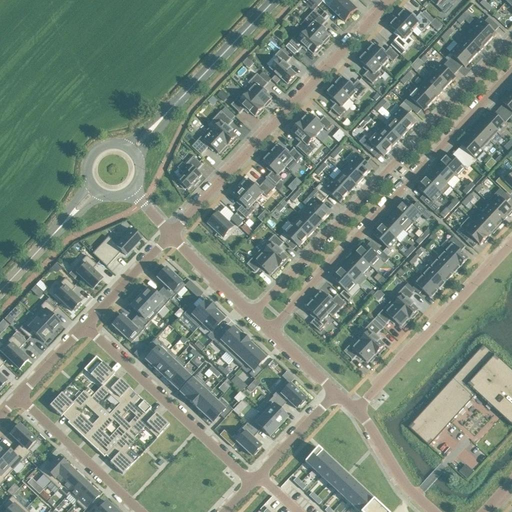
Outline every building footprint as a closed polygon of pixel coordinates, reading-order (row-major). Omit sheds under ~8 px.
[(331,0),(326,5),(345,23),(357,10),(346,0),(331,0)] [(430,0),(441,10),(448,3),(452,6),(457,0),(430,0)] [(325,13),(321,17),(314,11),(305,20),(311,25),(306,30),(307,31),(307,32),(322,46),(323,46),(322,45),(324,44),(325,45),(329,40),(328,38),(330,36),(325,31),(326,30),(322,26),(330,18),(325,13)] [(422,14),(421,14),(417,18),(413,14),(411,16),(406,11),(404,12),(403,11),(398,16),(399,17),(398,19),(413,32),(417,28),(422,33),(431,24),(428,21),(422,14)] [(424,12),(422,14),(428,21),(431,18),(424,12)] [(409,37),(413,32),(398,19),(397,20),(396,19),(391,24),(392,25),(391,27),(396,32),(395,33),(399,37),(391,46),(401,56),(414,42),(409,37)] [(473,29),(475,31),(476,30),(489,43),(497,34),(482,20),(473,29)] [(307,32),(307,31),(306,30),(304,28),(290,43),(298,51),(302,47),(307,51),(308,49),(314,55),(316,53),(317,54),(322,49),(321,48),(322,46),(307,32)] [(476,30),(475,31),(468,39),(481,51),(489,43),(476,30)] [(481,51),(468,39),(460,47),(473,59),(481,51)] [(381,50),(375,45),(374,47),(372,46),(368,51),(369,52),(367,53),(382,67),(389,59),(393,63),(399,56),(390,48),(386,53),(382,49),(381,50)] [(460,47),(458,45),(450,54),(465,68),(473,59),(460,47)] [(270,69),(288,85),(290,83),(291,84),(296,79),(295,78),(297,76),(289,69),(291,67),(287,63),(291,59),(281,50),(275,56),(279,60),(270,69)] [(378,71),(382,67),(367,53),(366,55),(365,53),(360,59),(361,60),(360,61),(365,66),(364,68),(368,72),(364,76),(373,84),(382,75),(378,71)] [(416,71),(421,78),(430,71),(425,64),(416,71)] [(456,78),(441,64),(432,73),(434,74),(435,74),(448,86),(456,78)] [(435,74),(434,74),(432,73),(431,71),(423,79),(427,82),(440,95),(448,86),(435,74)] [(249,93),(248,94),(264,108),(265,106),(266,107),(271,102),(270,101),(272,99),(266,94),(268,92),(264,89),(268,84),(257,74),(248,84),(254,89),(249,94),(249,93)] [(277,75),(272,80),(277,85),(282,80),(277,75)] [(348,83),(343,78),(341,80),(340,79),(335,84),(336,85),(335,86),(350,100),(354,95),(358,99),(367,89),(358,81),(354,85),(350,82),(348,83)] [(440,95),(427,82),(419,90),(419,91),(432,103),(440,95)] [(343,107),(350,100),(335,86),(334,87),(333,86),(328,92),(329,93),(327,94),(333,99),(331,101),(336,105),(331,109),(340,117),(346,111),(343,107)] [(419,91),(419,90),(417,88),(409,97),(410,98),(405,103),(413,110),(416,113),(420,108),(424,112),(432,103),(419,91)] [(222,91),(217,96),(223,101),(227,97),(222,91)] [(264,108),(248,94),(243,99),(240,96),(231,106),(240,114),(244,109),(248,113),(249,112),(255,117),(257,115),(258,116),(263,111),(262,110),(264,108)] [(511,95),(510,94),(502,103),(511,111),(511,113),(508,117),(511,121),(511,95)] [(401,108),(393,118),(394,119),(408,132),(416,122),(408,115),(413,110),(405,103),(401,108)] [(213,131),(229,146),(230,144),(231,145),(236,140),(235,139),(237,137),(231,131),(233,130),(229,126),(233,122),(232,121),(222,112),(222,111),(213,121),(218,126),(213,131)] [(493,112),(485,121),(498,133),(498,134),(500,135),(508,126),(493,112)] [(303,121),(302,123),(301,122),(301,123),(316,137),(317,137),(316,136),(324,128),(328,132),(333,125),(325,117),(321,121),(316,118),(315,119),(310,114),(308,116),(307,115),(302,120),(303,121)] [(408,132),(394,119),(387,127),(400,140),(408,132)] [(490,142),(498,134),(498,133),(485,121),(477,129),(490,142)] [(311,143),(316,137),(301,123),(299,124),(298,123),(293,129),(294,130),(292,132),(298,137),(297,139),(301,143),(297,147),(308,157),(317,148),(311,143)] [(400,140),(387,127),(379,135),(393,148),(400,140)] [(229,146),(213,131),(210,128),(192,147),(201,156),(209,147),(213,151),(214,150),(220,155),(222,153),(223,154),(228,148),(227,147),(228,146),(229,146)] [(490,142),(477,129),(469,137),(482,150),(483,150),(490,142)] [(393,148),(379,135),(378,134),(365,148),(375,157),(379,152),(384,157),(393,148)] [(482,150),(469,137),(461,146),(467,151),(462,156),(472,165),(485,151),(483,150),(482,150)] [(273,153),(271,154),(286,168),(293,160),(297,164),(303,157),(294,149),(290,153),(286,150),(284,151),(279,146),(277,148),(276,147),(271,152),(273,153)] [(265,161),(264,162),(269,167),(268,169),(272,173),(268,177),(266,179),(275,187),(280,192),(285,187),(279,182),(283,179),(279,175),(286,168),(271,154),(270,155),(269,154),(264,160),(265,161)] [(451,154),(442,163),(455,176),(457,178),(465,169),(467,170),(472,165),(462,156),(458,161),(451,154)] [(358,155),(349,164),(364,178),(373,169),(358,155)] [(500,156),(495,162),(499,165),(504,159),(500,156)] [(183,163),(178,168),(185,175),(179,182),(181,184),(180,185),(185,190),(186,189),(188,190),(193,185),(195,186),(200,182),(198,180),(202,176),(197,171),(202,165),(194,157),(185,166),(183,163)] [(349,164),(347,162),(340,171),(341,172),(356,186),(364,178),(349,164)] [(455,176),(442,163),(434,172),(447,184),(455,176)] [(496,182),(506,192),(511,187),(511,188),(511,170),(502,179),(501,177),(496,182)] [(356,186),(341,172),(334,180),(349,194),(356,186)] [(451,187),(447,184),(434,172),(427,180),(441,194),(443,196),(451,187)] [(242,187),(241,188),(256,202),(263,194),(267,198),(273,191),(264,183),(260,187),(256,183),(254,185),(249,180),(247,182),(246,181),(241,186),(242,187)] [(349,194),(334,180),(326,189),(321,185),(316,190),(318,192),(326,199),(330,195),(340,204),(349,194)] [(427,180),(418,189),(424,195),(420,199),(435,213),(439,208),(433,203),(441,194),(427,180)] [(252,206),(256,202),(241,188),(240,189),(239,188),(234,194),(235,195),(234,196),(239,201),(238,203),(242,207),(238,211),(246,219),(255,210),(252,206)] [(500,189),(496,194),(487,203),(491,206),(505,219),(508,216),(510,217),(511,214),(511,208),(506,203),(510,199),(500,189)] [(322,204),(326,199),(318,192),(314,197),(316,199),(308,208),(310,210),(323,222),(332,213),(322,204)] [(407,201),(398,210),(413,224),(422,215),(427,221),(432,216),(417,202),(413,207),(407,201)] [(491,206),(483,215),(498,229),(503,224),(502,223),(505,219),(491,206)] [(323,222),(310,210),(302,218),(315,230),(323,222)] [(413,224),(398,210),(391,219),(404,231),(405,232),(413,224)] [(218,213),(208,223),(224,238),(234,228),(218,213)] [(243,223),(235,215),(231,220),(239,227),(243,223)] [(315,230),(302,218),(299,215),(291,223),(293,225),(293,224),(308,238),(315,230)] [(498,229),(483,215),(475,224),(489,237),(492,234),(493,235),(498,229)] [(404,231),(391,219),(383,227),(396,239),(404,231)] [(249,236),(254,232),(245,223),(240,228),(249,236)] [(308,238),(293,224),(293,225),(280,238),(285,243),(289,238),(299,248),(308,238)] [(489,237),(475,224),(466,232),(461,228),(456,233),(467,242),(471,237),(480,246),(484,242),(485,243),(489,239),(488,238),(489,237)] [(396,239),(383,227),(374,236),(389,250),(398,240),(396,239)] [(108,237),(92,254),(106,268),(121,252),(126,256),(141,239),(140,238),(141,237),(134,231),(133,232),(132,230),(126,236),(124,234),(117,243),(119,244),(117,246),(108,237)] [(262,251),(280,268),(281,266),(282,267),(287,262),(286,261),(288,259),(282,253),(284,252),(280,248),(284,243),(275,235),(269,242),(270,242),(262,251)] [(442,250),(446,253),(461,267),(469,259),(461,252),(465,247),(454,237),(442,250)] [(426,249),(434,242),(430,238),(423,246),(426,249)] [(372,268),(381,259),(385,254),(380,249),(376,254),(366,245),(357,254),(371,266),(370,267),(372,268)] [(280,268),(262,251),(261,250),(247,265),(256,273),(260,269),(264,273),(265,271),(271,276),(273,274),(274,275),(279,270),(278,269),(279,268),(280,268)] [(446,253),(439,261),(453,275),(461,267),(461,268),(461,267),(446,253)] [(371,266),(357,254),(350,262),(363,275),(370,267),(371,266)] [(86,256),(73,270),(78,275),(82,279),(81,280),(87,286),(88,285),(93,289),(102,280),(92,270),(96,265),(86,256)] [(453,275),(439,261),(432,268),(431,269),(446,283),(453,275)] [(355,283),(363,275),(350,262),(342,271),(355,283)] [(56,265),(52,269),(57,274),(61,270),(56,265)] [(431,269),(432,268),(428,265),(420,274),(424,277),(439,290),(446,283),(431,269)] [(161,274),(157,279),(165,286),(161,291),(170,300),(171,301),(185,286),(166,268),(164,271),(163,270),(160,273),(161,274)] [(405,273),(401,269),(397,274),(401,278),(405,273)] [(73,270),(69,275),(74,280),(78,275),(73,270)] [(357,284),(355,283),(342,271),(333,280),(348,294),(357,284)] [(424,277),(416,285),(431,299),(439,290),(424,277)] [(62,286),(53,295),(72,312),(73,310),(74,311),(80,305),(79,304),(81,302),(71,293),(75,288),(65,279),(60,284),(62,286)] [(405,287),(391,302),(410,319),(412,318),(413,319),(418,313),(417,312),(419,310),(413,305),(414,303),(410,299),(414,295),(405,287)] [(142,291),(139,295),(140,296),(139,297),(157,314),(170,300),(161,291),(156,295),(148,288),(144,293),(142,291)] [(198,289),(194,294),(199,298),(203,294),(198,289)] [(316,299),(315,300),(329,314),(329,315),(333,318),(346,304),(337,295),(333,300),(329,296),(328,297),(322,292),(321,294),(320,293),(315,298),(316,299)] [(139,297),(130,307),(138,314),(134,319),(144,328),(157,314),(139,297)] [(329,315),(329,314),(315,300),(313,302),(312,301),(308,306),(309,307),(307,309),(312,314),(311,315),(315,319),(311,323),(320,332),(329,322),(325,319),(329,315)] [(41,308),(33,316),(52,334),(61,325),(51,316),(55,311),(46,301),(40,307),(41,308)] [(193,305),(183,315),(198,329),(202,325),(201,325),(215,310),(205,301),(198,309),(193,305)] [(410,319),(391,302),(377,317),(386,325),(390,321),(394,324),(396,323),(401,328),(403,326),(404,327),(409,322),(408,321),(409,319),(410,320),(410,319)] [(215,310),(201,325),(202,325),(210,333),(207,337),(212,342),(213,341),(212,341),(221,332),(216,327),(224,319),(219,315),(220,314),(217,310),(216,311),(215,310)] [(9,315),(5,319),(10,325),(14,321),(9,315)] [(24,324),(19,329),(29,339),(34,334),(44,343),(52,334),(33,316),(25,325),(24,324)] [(114,324),(112,326),(131,344),(145,329),(144,328),(134,319),(130,324),(122,316),(118,320),(116,319),(113,323),(114,324)] [(358,338),(361,341),(362,341),(377,355),(378,353),(379,354),(384,349),(383,348),(385,346),(379,340),(381,339),(377,335),(381,331),(372,323),(358,338)] [(221,332),(212,341),(213,341),(225,353),(241,336),(240,334),(241,333),(238,330),(237,331),(233,328),(226,336),(221,332)] [(13,336),(0,349),(0,351),(8,359),(7,360),(13,366),(14,365),(19,370),(28,360),(18,351),(23,346),(13,336)] [(225,353),(221,358),(228,365),(233,360),(249,343),(241,336),(225,353)] [(153,353),(145,361),(149,364),(148,365),(151,368),(152,367),(154,368),(170,351),(156,339),(148,348),(153,353)] [(362,341),(361,341),(357,346),(353,343),(344,352),(353,360),(357,356),(361,360),(362,358),(368,364),(370,361),(371,362),(376,357),(375,356),(376,355),(377,355),(362,341)] [(197,342),(194,345),(201,352),(204,348),(197,342)] [(249,343),(233,360),(242,368),(245,364),(257,350),(249,343)] [(409,428),(429,446),(476,395),(468,388),(469,386),(511,425),(511,370),(484,345),(409,428)] [(138,350),(134,354),(138,358),(142,354),(138,350)] [(257,350),(245,364),(252,371),(249,375),(254,380),(263,371),(258,366),(265,358),(262,355),(263,354),(260,350),(258,352),(257,350)] [(170,351),(154,368),(161,376),(174,362),(174,363),(178,359),(170,351)] [(96,357),(84,370),(101,387),(102,387),(113,375),(113,376),(115,374),(109,369),(96,357)] [(174,362),(161,376),(169,383),(182,370),(182,369),(174,363),(174,362)] [(182,370),(169,383),(178,391),(194,374),(185,366),(182,369),(182,370)] [(286,372),(282,377),(287,381),(290,384),(294,379),(286,372)] [(91,398),(91,399),(98,405),(108,394),(119,404),(120,405),(125,399),(133,391),(120,379),(118,381),(113,376),(113,375),(102,387),(101,387),(91,398)] [(196,376),(180,393),(188,401),(204,383),(196,376)] [(287,381),(272,396),(273,397),(274,397),(283,406),(288,401),(296,409),(300,405),(301,406),(304,402),(303,401),(305,399),(290,384),(287,381)] [(240,382),(236,387),(241,392),(246,387),(240,382)] [(204,383),(188,401),(196,408),(208,394),(209,395),(212,391),(204,383)] [(61,394),(49,406),(61,417),(66,412),(72,418),(78,412),(85,405),(91,399),(91,398),(83,391),(72,404),(61,394)] [(208,394),(196,408),(204,415),(216,402),(209,395),(208,394)] [(129,403),(125,399),(120,405),(119,404),(109,415),(109,416),(114,420),(114,421),(120,426),(127,433),(149,410),(150,410),(151,408),(137,396),(132,401),(131,400),(129,403)] [(273,397),(260,411),(278,428),(287,418),(279,411),(283,406),(274,397),(273,397)] [(72,418),(69,421),(75,427),(73,429),(82,437),(83,436),(87,439),(109,416),(109,415),(98,405),(91,399),(85,405),(99,418),(92,425),(78,412),(72,418)] [(216,402),(204,415),(205,416),(204,418),(207,421),(208,420),(212,423),(219,415),(224,420),(233,410),(228,405),(224,409),(216,402)] [(149,410),(127,433),(134,439),(134,438),(145,427),(157,438),(169,425),(156,413),(154,415),(150,410),(149,410)] [(247,425),(257,434),(261,430),(269,437),(274,432),(275,433),(278,430),(277,429),(278,428),(260,411),(247,425)] [(109,416),(87,439),(91,443),(90,444),(98,452),(99,450),(106,456),(127,433),(120,426),(109,438),(103,432),(114,421),(114,420),(109,416)] [(245,433),(236,442),(251,456),(253,454),(255,455),(258,452),(257,451),(261,446),(253,439),(257,434),(247,425),(247,424),(242,429),(245,433)] [(19,425),(10,435),(20,444),(16,449),(26,458),(31,453),(29,451),(37,442),(31,436),(32,435),(25,429),(24,430),(19,425)] [(224,431),(220,436),(225,440),(229,436),(224,431)] [(127,433),(106,456),(111,461),(110,463),(122,475),(134,462),(126,454),(131,449),(129,448),(136,440),(134,438),(134,439),(127,433)] [(2,444),(0,445),(0,459),(12,471),(20,463),(21,463),(26,458),(16,449),(12,454),(2,444)] [(312,454),(305,462),(313,470),(325,456),(317,448),(312,454)] [(325,456),(313,470),(321,477),(333,463),(325,456)] [(47,460),(37,470),(51,482),(67,465),(58,457),(51,464),(47,460)] [(0,459),(0,485),(0,486),(5,481),(4,480),(12,471),(0,459)] [(333,463),(321,477),(329,484),(341,471),(333,463)] [(67,465),(51,482),(59,490),(75,473),(67,465)] [(462,465),(457,472),(465,479),(471,472),(462,465)] [(341,471),(329,484),(337,492),(349,478),(341,471)] [(75,473),(59,490),(67,498),(70,494),(83,480),(75,473)] [(296,478),(293,481),(298,486),(301,482),(296,478)] [(349,478),(337,492),(344,499),(357,486),(349,478)] [(83,480),(70,494),(77,501),(78,501),(91,487),(83,480)] [(301,482),(298,486),(302,490),(306,487),(301,482)] [(39,486),(35,490),(40,495),(43,491),(44,490),(39,486)] [(357,486),(344,499),(352,506),(365,493),(357,486)] [(77,501),(76,502),(85,511),(99,496),(91,487),(78,501),(77,501)] [(312,493),(309,496),(313,501),(317,497),(312,493)] [(365,493),(352,506),(358,511),(361,511),(373,500),(365,493)] [(8,511),(6,511),(23,511),(26,509),(12,496),(3,506),(8,511)] [(317,497),(313,501),(318,505),(322,501),(317,497)] [(373,500),(361,511),(376,511),(381,508),(380,507),(373,500)] [(95,505),(88,511),(113,511),(117,509),(112,504),(110,506),(106,502),(100,510),(95,505)]
